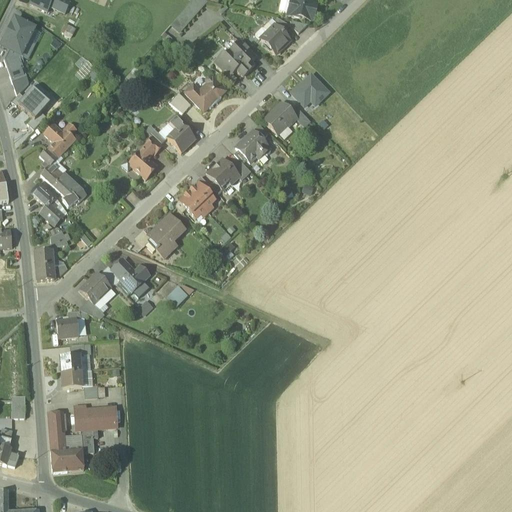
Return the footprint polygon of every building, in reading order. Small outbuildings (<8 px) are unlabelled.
[(32,0),(29,7),(47,15),(49,10),(53,0),(32,0)] [(53,0),(49,10),(64,17),(69,7),(54,0),(53,0)] [(300,20),(312,23),(315,8),(313,8),(314,1),(311,0),(294,0),(294,3),(291,2),(288,17),(292,18),(291,19),(300,21),(300,20)] [(170,27),(179,35),(207,4),(194,1),(170,27)] [(64,17),(70,20),(74,9),(69,7),(64,17)] [(283,34),(288,28),(289,28),(288,28),(276,20),(273,24),(275,27),(283,34)] [(34,31),(14,21),(0,49),(8,53),(20,59),(34,31)] [(273,24),(271,22),(263,30),(263,31),(267,34),(273,28),(275,27),(273,24)] [(291,24),(288,28),(289,28),(288,28),(297,36),(306,27),(291,24)] [(281,36),(283,34),(275,27),(273,28),(275,30),(281,36)] [(63,38),(67,42),(74,33),(69,30),(63,38)] [(267,34),(263,31),(261,31),(254,37),(254,40),(258,44),(260,42),(275,58),(282,50),(282,49),(288,43),(281,36),(275,30),(269,36),(267,34)] [(41,35),(34,31),(20,59),(27,63),(41,35)] [(61,46),(55,41),(49,46),(55,52),(61,46)] [(245,79),(251,73),(248,69),(251,66),(255,62),(238,44),(235,47),(223,59),(221,57),(213,65),(217,68),(220,68),(221,73),(224,72),(225,73),(230,79),(231,78),(235,74),(239,78),(241,75),(245,79)] [(223,59),(235,47),(232,44),(220,57),(221,57),(223,59)] [(20,59),(8,53),(3,63),(16,99),(19,96),(28,86),(19,61),(20,59)] [(100,80),(93,73),(88,79),(95,85),(100,80)] [(221,80),(232,87),(236,81),(231,78),(230,79),(225,73),(221,80)] [(314,99),(319,104),(327,96),(310,78),(291,97),(303,110),(310,104),(314,99)] [(185,95),(203,113),(207,110),(209,113),(220,102),(217,100),(224,93),(212,81),(212,82),(211,81),(209,80),(207,80),(205,82),(205,83),(206,86),(206,87),(199,94),(192,87),(185,95)] [(45,95),(36,86),(23,100),(17,108),(31,121),(33,123),(41,116),(49,106),(41,99),(45,95)] [(169,107),(182,117),(190,107),(178,95),(169,107)] [(11,105),(16,109),(17,108),(23,100),(19,96),(16,99),(11,105)] [(314,99),(310,104),(314,108),(319,104),(314,99)] [(263,124),(277,139),(278,138),(287,130),(295,122),(289,115),(281,107),(263,124)] [(295,122),(304,131),(310,126),(295,110),(289,115),(295,122)] [(45,120),(41,116),(33,123),(31,121),(26,127),(33,133),(45,120)] [(166,125),(168,126),(174,133),(180,128),(181,128),(182,127),(173,118),(166,125)] [(327,128),(322,122),(317,127),(323,133),(327,128)] [(166,141),(174,133),(168,126),(158,136),(164,143),(166,141)] [(148,137),(153,132),(149,127),(144,133),(148,137)] [(78,138),(71,131),(69,130),(62,137),(53,128),(44,137),(53,146),(63,154),(78,138)] [(194,143),(181,128),(180,128),(174,133),(166,141),(180,156),(194,143)] [(253,132),(262,142),(267,137),(258,128),(253,132)] [(287,130),(278,138),(283,143),(291,135),(287,130)] [(148,137),(152,140),(160,147),(164,143),(158,136),(153,132),(148,137)] [(246,163),(249,166),(255,160),(258,162),(264,157),(266,158),(270,155),(269,154),(252,134),(234,150),(236,153),(246,163)] [(161,148),(160,147),(152,140),(144,149),(153,157),(161,148)] [(47,153),(56,161),(63,154),(53,146),(47,153)] [(144,149),(130,166),(128,168),(130,170),(145,182),(155,170),(146,163),(152,156),(153,158),(153,157),(144,149)] [(44,164),(49,168),(50,166),(52,167),(55,163),(57,161),(56,161),(47,153),(46,152),(39,159),(44,164)] [(232,157),(238,163),(241,167),(246,163),(236,153),(232,157)] [(127,174),(130,170),(128,168),(130,166),(126,162),(120,169),(127,174)] [(66,173),(55,163),(52,167),(62,177),(63,176),(66,173)] [(222,194),(223,195),(224,194),(221,192),(227,186),(230,189),(238,181),(229,171),(222,163),(216,168),(217,169),(215,171),(214,170),(206,178),(213,185),(222,194)] [(250,176),(241,167),(238,163),(229,171),(238,181),(241,185),(250,176)] [(41,177),(52,188),(62,177),(52,167),(50,166),(49,168),(46,171),(41,177)] [(63,198),(69,192),(74,186),(63,176),(62,177),(52,188),(63,198)] [(205,194),(209,189),(200,180),(195,184),(197,187),(198,186),(205,194)] [(46,209),(47,210),(52,204),(56,200),(48,193),(39,185),(30,195),(46,209)] [(213,185),(209,189),(217,198),(222,194),(213,185)] [(85,198),(74,186),(69,192),(72,195),(62,203),(68,210),(77,203),(78,204),(85,198)] [(197,187),(188,195),(205,213),(214,203),(205,194),(198,186),(197,187)] [(221,192),(224,194),(230,189),(227,186),(221,192)] [(313,191),(304,187),(301,195),(310,198),(313,191)] [(207,216),(205,213),(188,195),(179,204),(178,205),(186,212),(195,222),(200,217),(203,220),(207,216)] [(66,215),(56,200),(52,204),(57,208),(55,210),(60,216),(59,218),(61,221),(66,215)] [(172,207),(181,217),(186,212),(178,205),(179,204),(177,202),(172,207)] [(41,214),(55,228),(61,221),(59,218),(60,216),(55,210),(57,208),(52,204),(47,210),(46,209),(41,214)] [(154,254),(163,263),(176,250),(171,245),(183,233),(168,218),(157,229),(158,230),(149,239),(148,240),(151,243),(158,250),(154,254)] [(49,233),(52,239),(61,234),(62,234),(57,229),(49,233)] [(0,252),(11,251),(9,233),(0,234),(0,252)] [(134,242),(142,251),(151,243),(148,240),(149,239),(143,233),(134,242)] [(67,247),(65,243),(63,237),(61,234),(52,239),(50,240),(51,251),(56,250),(67,247)] [(231,240),(226,235),(220,240),(225,246),(231,240)] [(80,240),(87,248),(91,245),(84,237),(80,240)] [(229,245),(219,254),(224,259),(234,250),(229,245)] [(44,268),(52,267),(57,263),(56,250),(51,251),(51,253),(34,255),(35,270),(44,270),(44,268)] [(63,265),(57,263),(52,267),(53,274),(64,268),(63,265)] [(130,294),(131,295),(142,285),(143,284),(147,280),(138,271),(134,275),(122,263),(111,273),(110,274),(120,284),(130,294)] [(53,274),(52,267),(44,268),(44,270),(35,270),(37,285),(53,283),(53,274)] [(53,274),(53,283),(55,283),(67,272),(64,268),(53,274)] [(108,270),(103,275),(114,287),(115,288),(116,288),(120,284),(110,274),(111,273),(108,270)] [(110,291),(114,287),(103,275),(99,279),(110,291)] [(88,303),(93,307),(109,292),(110,291),(99,279),(96,276),(79,293),(88,303)] [(126,298),(130,294),(120,284),(116,288),(126,298)] [(148,291),(142,285),(131,295),(138,301),(148,291)] [(179,291),(187,299),(193,292),(182,288),(179,291)] [(166,301),(175,310),(187,299),(179,291),(178,289),(166,301)] [(108,310),(104,307),(114,297),(109,292),(93,307),(99,313),(102,316),(108,310)] [(78,313),(92,319),(99,313),(93,307),(88,303),(78,313)] [(138,311),(143,316),(151,308),(146,304),(138,311)] [(99,322),(104,318),(102,316),(99,313),(92,319),(99,322)] [(67,316),(68,323),(75,322),(75,323),(80,322),(79,314),(67,316)] [(56,324),(58,342),(78,339),(75,323),(75,322),(68,323),(56,324)] [(83,322),(80,322),(75,323),(78,339),(86,338),(83,322)] [(69,349),(70,360),(79,360),(84,360),(84,358),(83,348),(69,349)] [(84,360),(79,360),(80,375),(89,374),(88,357),(84,358),(84,360)] [(61,376),(80,375),(79,360),(70,360),(59,361),(61,376)] [(89,374),(80,375),(81,389),(84,388),(84,389),(91,389),(90,374),(89,374)] [(81,390),(81,389),(80,375),(61,376),(62,392),(81,390)] [(84,389),(85,401),(97,400),(96,390),(96,389),(91,389),(84,389)] [(11,422),(24,422),(24,400),(11,400),(11,422)] [(75,434),(79,434),(92,433),(97,432),(116,431),(114,411),(85,413),(84,408),(73,409),(75,434)] [(47,416),(49,446),(60,445),(60,440),(63,440),(61,415),(47,416)] [(0,436),(0,440),(8,443),(11,434),(2,430),(1,434),(0,436)] [(94,455),(93,442),(92,433),(79,434),(80,438),(81,451),(81,456),(94,455)] [(80,438),(63,440),(60,440),(60,445),(61,453),(64,453),(81,451),(80,438)] [(0,448),(9,451),(11,443),(8,443),(0,440),(0,448)] [(49,446),(50,454),(61,453),(60,445),(49,446)] [(5,469),(5,467),(9,456),(10,451),(9,451),(0,448),(0,466),(2,467),(5,469)] [(83,473),(81,456),(81,451),(64,453),(66,474),(76,473),(83,473)] [(64,453),(61,453),(50,454),(50,463),(51,475),(66,474),(64,453)] [(17,458),(9,456),(5,467),(14,469),(17,458)]
